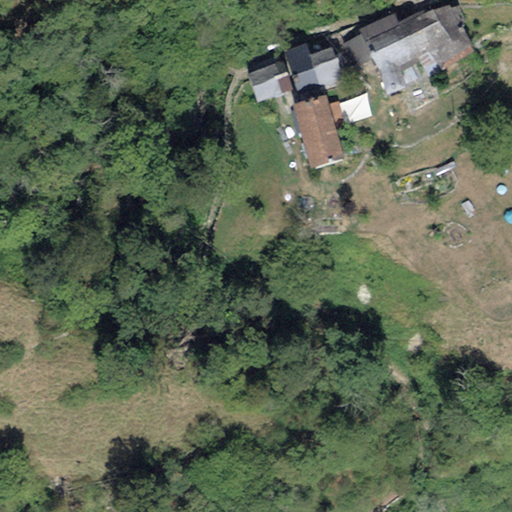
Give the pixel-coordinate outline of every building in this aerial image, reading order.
[(450,9),(448,5),(430,12),(428,8),(397,23),(413,59),(428,52),(441,71),(475,51),(461,27),(466,23),(458,6),(450,9)] [(399,67),(413,59),(397,23),(393,15),(359,30),(361,34),(374,59),(380,71),(387,95),(405,88),(399,67)] [(361,34),(343,45),(359,66),(374,59),(361,34)] [(298,95),(344,79),(332,46),(310,54),(306,43),(283,51),(298,95)] [(291,90),(281,62),(247,75),(257,103),(291,90)] [(326,95),(290,106),(310,170),(346,159),(333,121),(328,105),(326,95)] [(344,117),(338,101),(328,105),(333,121),(344,117)]
